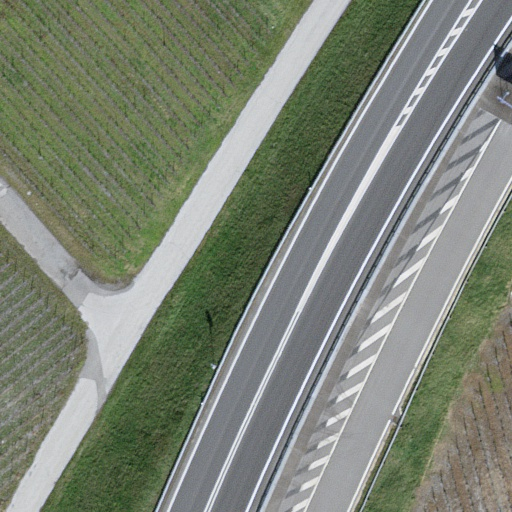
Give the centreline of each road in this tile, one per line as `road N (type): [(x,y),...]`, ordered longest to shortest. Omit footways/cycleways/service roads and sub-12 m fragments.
road 1 (primary): [(475,0),(369,186),(214,511)]
road 2 (track): [(0,201),(117,332),(330,0)]
road 3 (primary): [(304,511),(410,289),(511,105)]
road 4 (unclassified): [(20,511),(117,332)]
